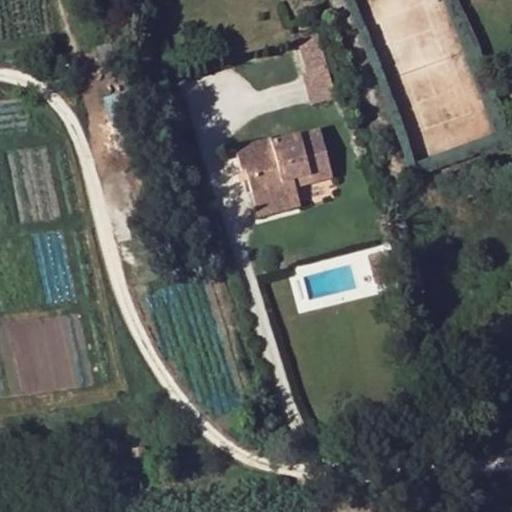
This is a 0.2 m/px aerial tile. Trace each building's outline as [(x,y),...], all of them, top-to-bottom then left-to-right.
[(296,41),(304,75),(324,70),(315,36),(296,41)] [(324,70),(304,75),(312,105),(332,99),(324,70)] [(268,140),(234,150),(240,171),(244,171),(256,218),(299,207),(294,188),(331,178),(319,132),(269,144),(268,140)] [(368,259),(374,278),(388,274),(382,254),(368,259)] [(388,274),(374,278),(376,286),(391,282),(388,274)] [(145,448),(131,449),(132,460),(146,459),(145,448)]
